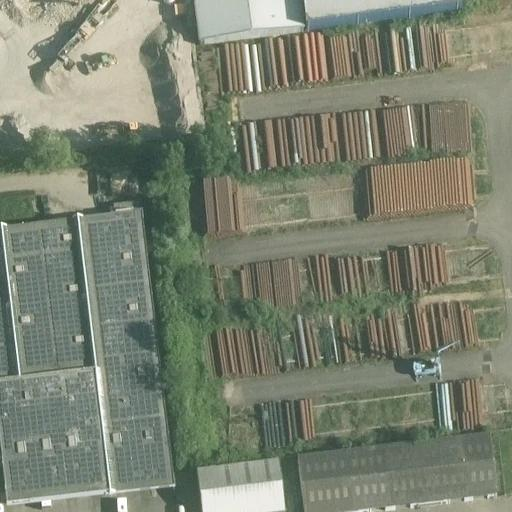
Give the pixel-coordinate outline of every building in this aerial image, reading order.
[(297,0),(193,0),(199,47),(302,34),(297,0)] [(460,0),(300,0),(305,34),(462,14),(460,0)] [(113,220),(0,233),(0,466),(1,467),(6,505),(173,485),(141,216),(139,204),(112,208),(113,220)] [(489,438),(342,456),(297,461),(302,511),(382,511),(496,498),(489,438)] [(284,511),(279,464),(195,474),(199,511),(284,511)]
